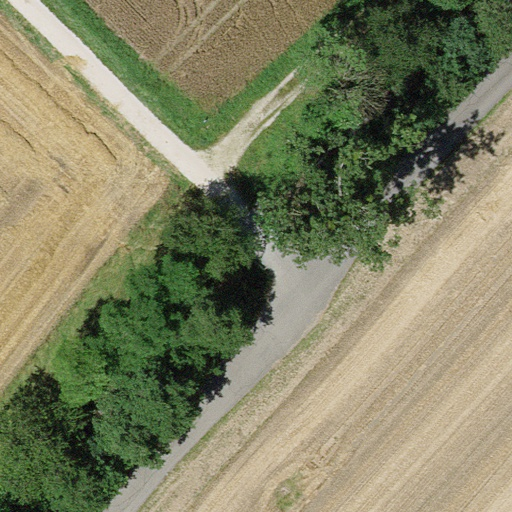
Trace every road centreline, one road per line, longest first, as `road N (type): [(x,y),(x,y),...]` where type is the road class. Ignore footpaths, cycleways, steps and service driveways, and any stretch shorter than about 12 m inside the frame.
road 1 (unclassified): [(117,511),(306,281),(511,64)]
road 2 (track): [(23,0),(306,281)]
road 3 (track): [(216,190),(244,130),(385,0)]
